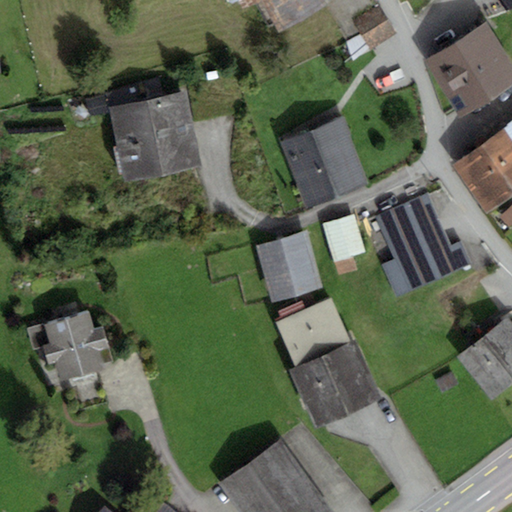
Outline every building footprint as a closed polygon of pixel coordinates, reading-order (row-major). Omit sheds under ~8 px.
[(233,0),(234,1),(236,0),(260,0),(271,27),(320,6),(317,0),(233,0)] [(511,0),(493,0),(502,12),(511,5),(511,0)] [(378,12),(353,26),(368,53),(393,39),(378,12)] [(511,49),(491,19),(432,59),(470,115),(511,86),(511,49)] [(192,93),(116,109),(131,180),(207,164),(192,93)] [(349,121),(286,144),(310,208),(373,184),(349,121)] [(511,128),(462,166),(495,210),(511,197),(511,128)] [(452,242),(428,192),(377,216),(396,256),(383,263),(398,295),(472,261),(461,238),(452,242)] [(357,218),(327,227),(338,263),(368,254),(357,218)] [(309,233),(262,246),(278,300),(324,287),(309,233)] [(340,301),(290,326),(309,363),(298,369),(325,423),(386,393),(340,301)] [(96,312),(49,327),(67,381),(114,366),(96,312)] [(511,320),(507,315),(458,357),(493,397),(511,380),(511,320)] [(336,511),(285,440),(223,484),(242,511),(336,511)]
